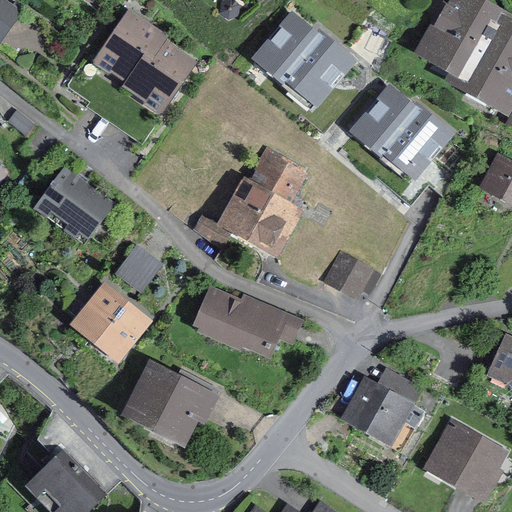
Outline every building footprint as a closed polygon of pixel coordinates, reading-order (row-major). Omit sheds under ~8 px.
[(0,0),(0,44),(2,46),(26,10),(10,0),(0,0)] [(229,20),(238,16),(239,6),(230,0),(228,0),(221,4),(220,14),(229,20)] [(511,17),(481,0),(446,0),(444,5),(440,3),(408,59),(443,79),(440,86),(503,122),(511,105),(511,25),(507,23),(511,17)] [(97,56),(96,62),(111,71),(118,70),(128,78),(148,48),(157,54),(168,37),(171,33),(131,6),(97,56)] [(355,64),(316,32),(314,34),(290,14),(247,65),(306,116),(308,113),(311,116),(355,64)] [(200,59),(168,37),(157,54),(148,48),(128,78),(125,82),(146,95),(146,102),(160,112),(166,109),(200,59)] [(451,135),(413,103),(411,105),(387,85),(343,136),(403,187),(405,184),(408,187),(451,135)] [(26,135),(35,124),(17,110),(8,120),(26,135)] [(511,110),(503,127),(511,131),(511,110)] [(267,147),(251,175),(247,173),(221,220),(224,222),(235,227),(283,253),(308,206),(295,199),(311,171),(267,147)] [(511,164),(495,155),(474,193),(511,212),(511,164)] [(0,183),(10,170),(0,162),(0,183)] [(117,202),(66,165),(35,207),(86,244),(117,202)] [(195,228),(223,250),(235,227),(224,222),(222,225),(203,214),(195,228)] [(144,291),(165,262),(138,242),(117,271),(144,291)] [(356,303),(360,294),(368,298),(380,275),(373,271),(374,269),(340,251),(321,284),(356,303)] [(156,318),(107,278),(72,321),(122,360),(156,318)] [(196,321),(202,324),(200,328),(245,347),(247,343),(275,354),(282,338),(295,343),(306,317),(245,292),(243,296),(212,283),(196,321)] [(511,393),(511,339),(501,335),(481,379),(511,393)] [(223,391),(153,356),(126,412),(189,443),(202,417),(209,420),(223,391)] [(423,413),(412,407),(421,391),(383,370),(374,386),(361,378),(335,423),(386,452),(389,448),(400,454),(423,413)] [(0,452),(15,424),(0,399),(0,452)] [(507,454),(449,422),(420,474),(482,509),(502,473),(497,471),(507,454)] [(88,511),(109,492),(64,447),(26,483),(54,511),(88,511)] [(343,511),(322,499),(313,511),(307,511),(290,500),(282,511),(271,511),(257,503),(251,511),(343,511)]
